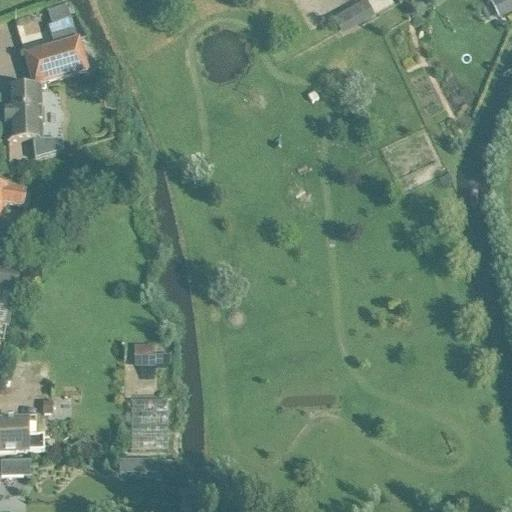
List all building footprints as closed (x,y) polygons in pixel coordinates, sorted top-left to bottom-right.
[(366,2),(333,20),(339,31),(372,13),(366,2)] [(72,24),(49,30),(51,39),(75,33),(72,24)] [(78,42),(44,52),(24,57),(33,88),(87,72),(78,42)] [(7,111),(5,111),(5,128),(7,128),(8,143),(40,142),(40,91),(6,92),(7,111)] [(0,221),(4,201),(24,204),(26,190),(0,185),(0,221)] [(20,233),(37,236),(41,218),(23,214),(20,233)] [(0,270),(0,291),(17,294),(20,274),(0,270)] [(135,347),(135,368),(155,368),(155,347),(135,347)] [(28,441),(28,426),(9,426),(9,424),(4,424),(4,426),(0,426),(0,456),(44,455),(43,440),(28,441)]
